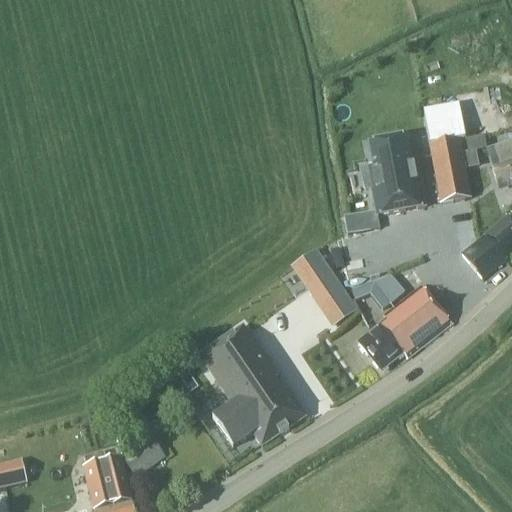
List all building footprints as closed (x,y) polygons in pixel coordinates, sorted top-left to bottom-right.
[(433,56),(437,82),(496,71),(492,46),(433,56)] [(440,206),(470,200),(459,141),(464,140),(457,106),(422,112),(440,206)] [(485,149),(483,136),(465,140),(467,152),(485,149)] [(368,146),(372,170),(361,172),(365,192),(370,191),(376,218),(424,209),(415,162),(410,163),(405,139),(368,146)] [(498,190),(511,185),(511,142),(486,151),(492,171),(491,171),(498,190)] [(502,199),(492,208),(490,207),(470,223),(481,237),(502,221),(499,218),(510,209),(502,199)] [(511,252),(511,223),(508,218),(461,258),(481,281),(505,261),(503,260),(511,252)] [(333,329),(360,311),(319,250),(292,267),(333,329)] [(382,295),(397,283),(392,276),(374,285),(382,295)] [(406,361),(450,326),(420,288),(383,318),(386,323),(359,344),(360,347),(360,350),(365,355),(368,356),(381,372),(402,356),(406,361)] [(279,379),(242,327),(197,358),(230,405),(211,418),(233,450),(252,437),(260,449),(306,419),(287,390),(283,393),(275,381),(279,379)] [(138,476),(168,459),(157,439),(126,456),(138,476)] [(108,511),(109,511),(130,505),(128,499),(120,468),(109,471),(107,463),(105,463),(103,454),(83,459),(86,468),(83,469),(93,511),(108,508),(108,511)] [(0,467),(0,477),(3,489),(25,484),(19,462),(0,467)]
